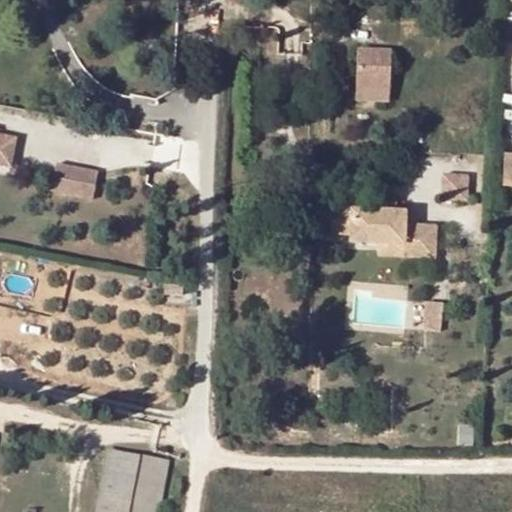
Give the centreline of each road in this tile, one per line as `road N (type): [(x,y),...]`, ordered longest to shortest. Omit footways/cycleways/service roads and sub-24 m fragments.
road 1 (tertiary): [(198,452),(213,0)]
road 2 (residential): [(511,458),(252,461),(198,452)]
road 3 (unknown): [(198,452),(85,439),(0,413)]
